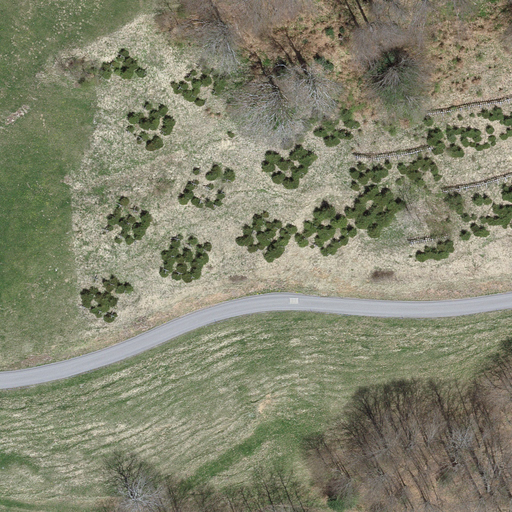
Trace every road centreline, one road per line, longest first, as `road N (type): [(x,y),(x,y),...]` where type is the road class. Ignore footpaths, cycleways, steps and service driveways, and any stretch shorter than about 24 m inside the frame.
road 1 (unclassified): [(511,300),(418,309),(239,306),(70,370),(0,380)]
road 2 (track): [(144,511),(271,433)]
